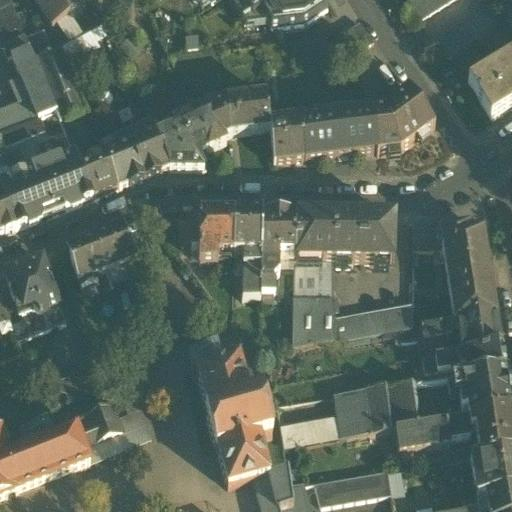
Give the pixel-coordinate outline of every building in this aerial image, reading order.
[(0,0),(0,11),(10,7),(6,0),(0,0)] [(33,1),(51,28),(56,25),(70,16),(84,6),(79,0),(33,0),(34,1),(33,1)] [(207,0),(211,6),(220,0),(239,0),(252,21),(261,15),(271,32),(278,32),(283,31),(303,29),(327,14),(318,0),(207,0)] [(419,26),(460,0),(417,0),(406,8),(419,26)] [(24,40),(10,7),(0,11),(0,44),(7,60),(11,59),(11,58),(29,50),(24,40)] [(328,38),(357,27),(351,11),(322,22),(328,38)] [(433,45),(447,64),(500,32),(489,12),(433,45)] [(69,44),(81,37),(84,36),(70,16),(56,25),(69,44)] [(339,40),(350,62),(374,47),(359,27),(339,40)] [(34,62),(53,52),(44,32),(24,40),(29,50),(34,62)] [(69,44),(57,50),(62,60),(86,49),(81,37),(69,44)] [(200,52),(198,38),(185,39),(187,53),(200,52)] [(141,53),(129,39),(118,48),(130,62),(141,53)] [(34,62),(29,50),(11,58),(11,59),(20,80),(29,100),(37,121),(40,120),(56,113),(34,62)] [(74,156),(78,165),(102,154),(100,148),(62,60),(57,50),(53,52),(34,62),(56,113),(74,156)] [(490,124),(511,110),(511,59),(468,86),(490,124)] [(29,100),(20,80),(8,84),(16,105),(29,100)] [(372,113),(372,116),(377,156),(377,159),(400,157),(434,132),(420,111),(408,94),(383,112),(372,113)] [(195,120),(194,121),(206,149),(207,153),(226,146),(225,142),(233,138),(270,134),(270,128),(266,99),(227,103),(204,113),(205,116),(195,120)] [(0,135),(37,121),(29,100),(16,105),(0,111),(0,135)] [(194,121),(195,120),(189,105),(172,112),(178,127),(194,121)] [(372,116),(301,124),(305,164),(377,156),(372,116)] [(37,121),(0,135),(5,149),(45,134),(40,120),(37,121)] [(165,125),(150,131),(169,172),(205,173),(196,153),(206,149),(194,121),(178,127),(168,131),(165,125)] [(301,124),(270,128),(270,134),(274,167),(305,164),(301,124)] [(149,128),(125,138),(144,182),(169,172),(150,131),(149,128)] [(100,148),(102,154),(119,191),(144,182),(125,138),(125,137),(100,148)] [(94,201),(119,191),(102,154),(78,165),(94,201)] [(0,159),(0,190),(2,194),(15,230),(94,201),(78,165),(74,156),(62,160),(54,157),(35,165),(33,173),(12,180),(3,158),(0,159)] [(0,195),(0,234),(4,233),(4,234),(15,230),(2,194),(0,195)] [(218,258),(233,259),(233,218),(200,218),(199,235),(191,235),(191,253),(198,254),(198,266),(218,266),(218,258)] [(261,219),(233,218),(233,259),(243,259),(242,302),(260,303),(260,297),(261,219)] [(294,219),(261,219),(260,297),(274,298),(274,282),(278,277),(278,274),(279,260),(293,261),(294,219)] [(331,267),(393,269),(394,222),(294,219),(293,261),(293,266),(331,267)] [(105,272),(128,264),(134,262),(122,229),(93,240),(105,272)] [(439,235),(454,326),(496,319),(495,317),(493,317),(490,297),(492,297),(490,286),(488,286),(485,266),(487,266),(482,235),(468,237),(467,231),(439,235)] [(413,255),(434,255),(433,232),(414,232),(413,255)] [(96,276),(105,272),(93,240),(67,250),(80,287),(98,281),(96,276)] [(278,274),(293,274),(293,266),(293,261),(279,260),(278,274)] [(48,277),(42,261),(6,274),(11,289),(10,292),(13,301),(15,303),(18,310),(25,329),(29,339),(66,326),(53,290),(54,287),(51,278),(48,277)] [(133,275),(128,264),(105,272),(109,284),(133,275)] [(293,274),(292,304),(332,305),(331,267),(293,266),(293,274)] [(7,314),(18,310),(15,303),(13,301),(10,292),(1,296),(2,299),(7,314)] [(0,322),(9,319),(7,314),(2,299),(0,299),(0,322)] [(334,320),(332,305),(292,304),(292,354),(334,346),(334,323),(334,320)] [(334,323),(334,346),(381,338),(407,334),(412,333),(412,310),(334,323)] [(423,344),(442,340),(451,339),(454,334),(459,333),(463,359),(501,353),(496,319),(454,326),(421,332),(422,338),(423,344)] [(29,339),(25,329),(14,332),(18,343),(29,339)] [(408,341),(417,342),(417,339),(422,338),(421,332),(412,333),(407,334),(408,341)] [(446,362),(463,359),(459,333),(454,334),(451,339),(442,340),(446,362)] [(408,341),(407,334),(381,338),(383,345),(395,343),(396,345),(401,347),(412,346),(423,344),(422,338),(417,339),(417,342),(408,341)] [(94,340),(95,346),(110,343),(109,337),(94,340)] [(99,361),(102,361),(110,359),(114,358),(110,343),(95,346),(99,361)] [(465,373),(467,383),(505,377),(501,353),(463,359),(446,362),(434,363),(436,377),(465,373)] [(112,365),(110,359),(102,361),(103,367),(112,365)] [(436,377),(434,363),(422,365),(424,379),(436,377)] [(255,487),(269,484),(269,482),(259,445),(271,442),(260,399),(248,402),(238,364),(196,375),(206,413),(204,414),(210,435),(215,456),(217,456),(227,494),(255,487)] [(95,368),(57,382),(61,393),(66,395),(68,401),(96,390),(95,387),(101,385),(95,368)] [(467,414),(468,424),(511,417),(505,377),(467,383),(462,383),(464,397),(460,397),(459,399),(461,414),(463,415),(467,414)] [(339,444),(394,435),(420,431),(413,390),(333,401),(336,421),(339,444)] [(70,423),(73,432),(75,431),(86,427),(93,447),(122,436),(116,422),(111,408),(70,423)] [(139,414),(116,422),(122,436),(93,447),(83,451),(89,468),(151,444),(139,414)] [(474,434),(477,452),(511,446),(511,420),(511,417),(468,424),(420,431),(394,435),(398,458),(450,450),(450,446),(467,443),(470,437),(469,435),(474,434)] [(284,453),(339,444),(336,421),(281,430),(284,453)] [(75,431),(83,451),(93,447),(86,427),(75,431)] [(83,451),(75,431),(73,432),(9,457),(0,434),(0,502),(6,500),(7,501),(14,499),(21,496),(20,495),(90,469),(89,468),(83,451)] [(511,457),(511,446),(477,452),(479,463),(511,457)] [(455,456),(456,466),(471,464),(479,463),(477,452),(455,456)] [(471,464),(475,490),(511,484),(511,457),(479,463),(471,464)] [(401,475),(387,477),(391,501),(405,498),(401,475)] [(276,511),(292,511),(290,492),(287,477),(269,482),(269,484),(276,511)] [(313,489),(319,511),(391,501),(387,477),(313,489)] [(255,487),(261,511),(276,511),(269,484),(255,487)] [(511,498),(511,484),(475,490),(477,504),(485,503),(511,498)] [(303,490),(290,492),(292,511),(307,511),(308,511),(303,490)] [(486,511),(511,511),(511,498),(485,503),(486,511)]
